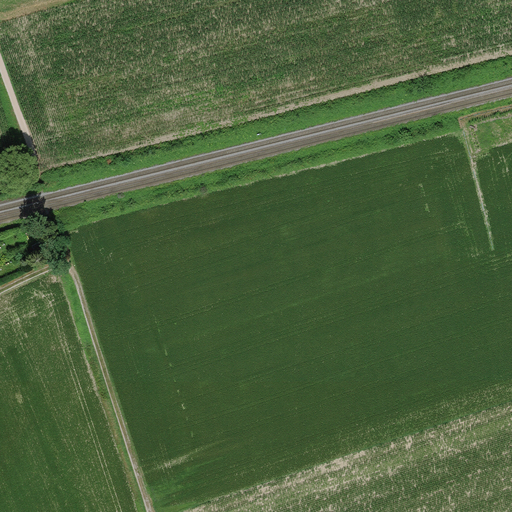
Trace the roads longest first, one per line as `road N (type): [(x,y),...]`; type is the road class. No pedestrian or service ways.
road 1 (track): [(0,280),(65,242),(153,511)]
road 2 (track): [(0,185),(33,170),(0,60)]
